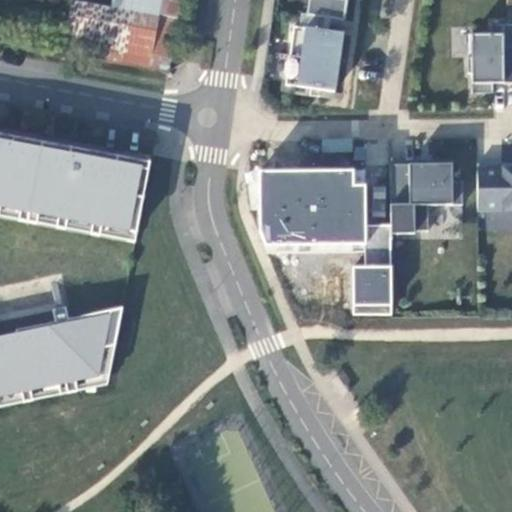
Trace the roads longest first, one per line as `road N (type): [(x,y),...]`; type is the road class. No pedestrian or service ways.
road 1 (unclassified): [(207,118),(208,213),(263,348),(364,511)]
road 2 (residential): [(0,78),(207,118)]
road 3 (residential): [(387,126),(207,118)]
road 4 (residential): [(405,0),(387,126)]
road 5 (residential): [(511,127),(387,126)]
road 6 (unclassified): [(234,0),(223,80),(207,118)]
